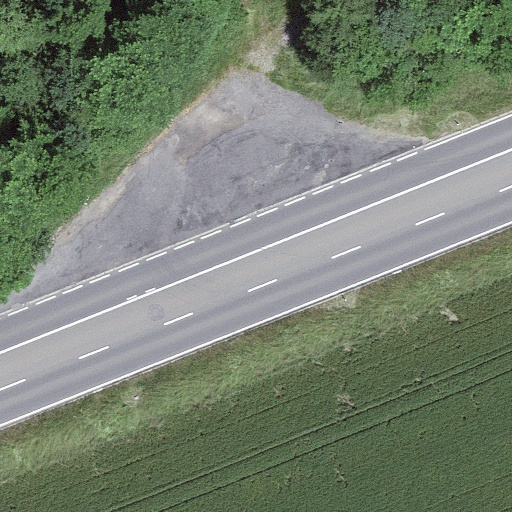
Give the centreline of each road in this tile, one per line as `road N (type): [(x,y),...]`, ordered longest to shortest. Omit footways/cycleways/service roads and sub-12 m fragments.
road 1 (primary): [(511,169),(0,372)]
road 2 (track): [(324,0),(258,75),(256,0)]
